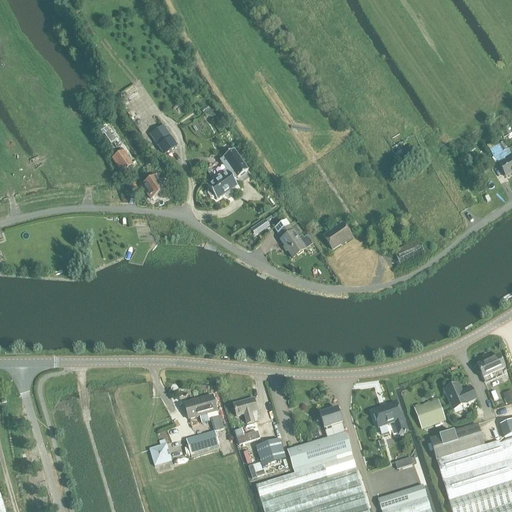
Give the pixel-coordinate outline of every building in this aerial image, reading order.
[(163,126),(149,135),(163,156),(177,147),(163,126)] [(106,127),(100,131),(102,134),(103,134),(110,144),(115,140),(106,127)] [(511,173),(511,151),(511,152),(511,154),(511,158),(505,162),(504,160),(511,156),(504,143),(491,150),(506,177),(511,173)] [(411,145),(394,154),(396,159),(413,149),(411,145)] [(214,197),(216,200),(236,186),(233,180),(237,177),(237,178),(247,171),(233,151),(223,157),(230,167),(213,179),(214,182),(207,187),(209,189),(208,192),(211,197),(214,197)] [(123,152),(112,160),(121,173),(132,165),(123,152)] [(156,176),(142,186),(151,200),(165,191),(156,176)] [(265,219),(251,229),(255,236),(269,226),(265,219)] [(298,239),(290,227),(284,219),(274,226),(282,240),(281,241),(292,258),(312,245),(307,237),(304,240),(302,237),(298,239)] [(343,225),(323,238),(332,251),(351,239),(343,225)] [(400,266),(425,255),(418,240),(394,251),(400,266)] [(499,357),(477,367),(483,380),(505,370),(499,357)] [(443,391),(452,411),(467,405),(466,404),(476,400),(471,389),(461,393),(458,385),(443,391)] [(204,399),(184,405),(188,421),(196,419),(200,418),(201,424),(209,422),(208,420),(218,417),(217,414),(212,397),(204,399)] [(258,423),(257,413),(253,400),(233,406),(237,419),(243,417),(246,426),(258,423)] [(421,430),(445,421),(438,401),(414,410),(421,430)] [(379,430),(393,425),(397,437),(404,435),(404,434),(406,433),(403,423),(402,424),(395,404),(386,407),(386,408),(373,412),(379,430)] [(324,431),(342,425),(337,409),(319,415),(324,431)] [(504,439),(511,436),(511,422),(500,426),(504,439)] [(240,432),(237,423),(231,425),(236,438),(241,436),(257,432),(256,428),(240,432)] [(477,426),(429,441),(436,462),(451,511),(511,511),(511,440),(499,445),(498,442),(484,447),(477,426)] [(214,433),(186,441),(191,459),(220,451),(214,433)] [(351,456),(344,433),(287,451),(294,474),(351,456)] [(261,468),(285,461),(280,444),(256,451),(261,468)] [(172,463),(171,461),(166,445),(149,450),(154,468),(172,463)] [(368,511),(352,457),(256,486),(263,511),(368,511)] [(397,471),(412,466),(410,459),(395,464),(397,471)] [(381,511),(385,511),(427,499),(423,487),(378,501),(381,511)] [(430,511),(427,499),(385,511),(430,511)]
